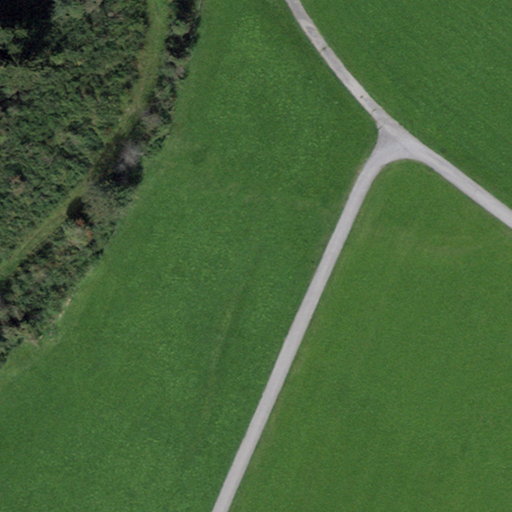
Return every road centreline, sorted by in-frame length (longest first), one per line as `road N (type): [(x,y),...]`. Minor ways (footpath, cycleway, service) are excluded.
road 1 (track): [(222,511),(373,165),(400,147)]
road 2 (track): [(146,0),(150,22),(133,112),(89,178),(0,274)]
road 3 (track): [(400,147),(294,0)]
road 4 (track): [(400,147),(427,155),(511,219)]
